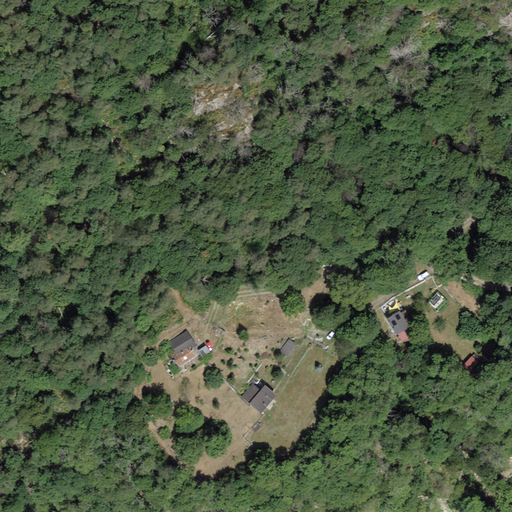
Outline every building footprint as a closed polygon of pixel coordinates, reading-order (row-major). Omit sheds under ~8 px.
[(397,299),(382,309),(389,319),(399,312),(403,310),(397,299)] [(389,319),(386,321),(396,338),(410,329),(399,312),(389,319)] [(174,352),(170,354),(178,369),(200,356),(198,351),(186,332),(168,343),(174,352)] [(298,347),(289,340),(280,351),(288,358),(298,347)] [(206,347),(198,351),(200,356),(202,358),(210,354),(206,347)] [(476,362),(471,358),(463,368),(468,372),(476,362)] [(252,384),(241,398),(261,415),(276,397),(265,387),(261,392),(252,384)]
